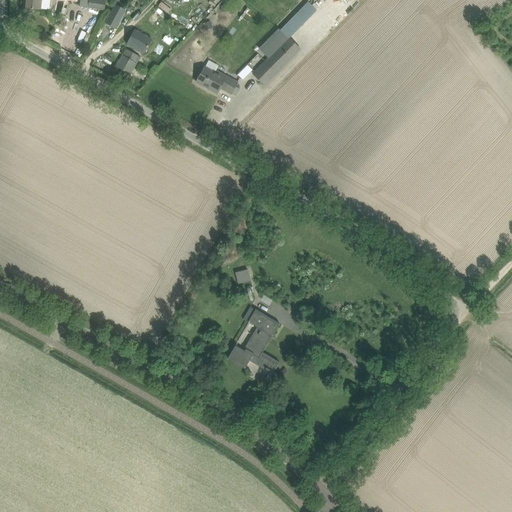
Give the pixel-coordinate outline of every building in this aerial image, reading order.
[(24,0),(24,8),(41,10),(41,9),(49,10),(50,0),(24,0)] [(105,10),(105,0),(80,0),(80,6),(105,10)] [(115,28),(126,10),(116,4),(105,22),(115,28)] [(158,9),(156,11),(161,15),(160,15),(165,19),(168,16),(162,12),(163,12),(158,9)] [(205,30),(213,28),(210,21),(203,24),(205,30)] [(144,54),(152,40),(134,30),(127,44),(144,54)] [(268,58),(253,74),(264,85),(300,49),(289,38),(288,39),(280,31),(261,51),(262,52),(268,58)] [(130,75),(140,57),(126,49),(116,67),(130,75)] [(204,67),(196,82),(217,94),(220,88),(231,94),(235,87),(238,83),(224,75),(216,71),(215,73),(204,67)] [(235,87),(231,94),(236,96),(240,89),(235,87)] [(238,282),(250,279),(247,269),(235,272),(238,282)] [(235,345),(229,356),(230,357),(245,366),(246,367),(250,361),(251,359),(273,372),(279,362),(263,352),(280,324),(256,309),(248,322),(258,328),(245,351),(243,350),(235,345)]
